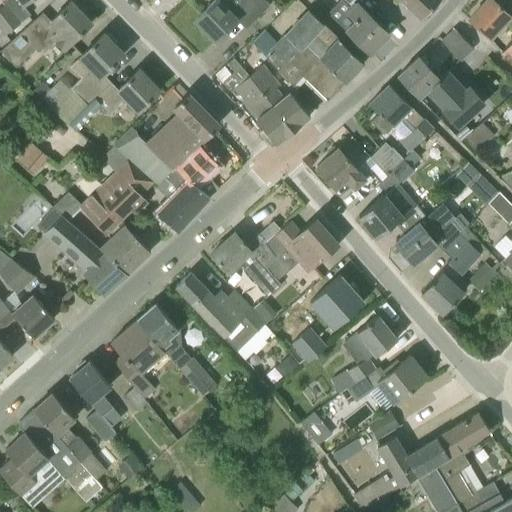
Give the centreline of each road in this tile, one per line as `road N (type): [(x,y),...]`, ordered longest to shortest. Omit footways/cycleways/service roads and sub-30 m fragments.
road 1 (unclassified): [(0,405),(278,160)]
road 2 (tertiary): [(482,385),(278,160)]
road 3 (tertiary): [(278,160),(452,0)]
road 4 (residential): [(278,160),(121,0)]
